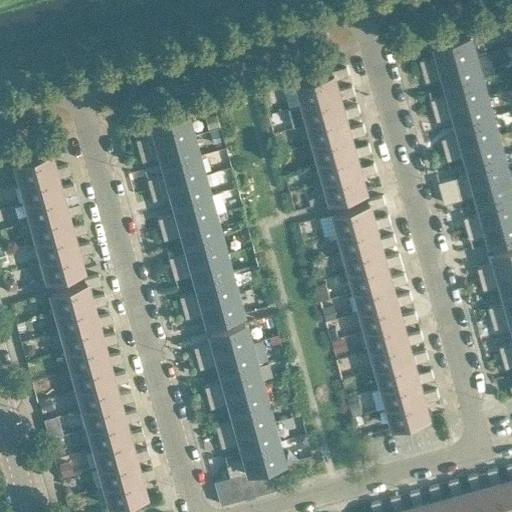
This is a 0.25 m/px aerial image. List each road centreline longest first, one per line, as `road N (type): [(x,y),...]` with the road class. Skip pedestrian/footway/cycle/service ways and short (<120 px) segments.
road 1 (residential): [(357,5),(473,434),(463,447),(245,511)]
road 2 (residential): [(200,511),(188,499),(71,88)]
road 3 (residential): [(71,88),(357,5)]
